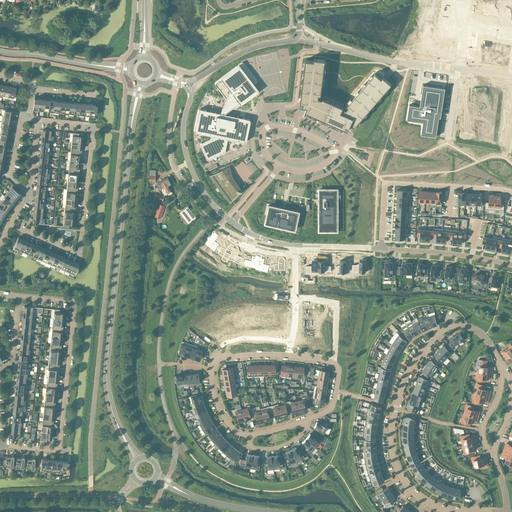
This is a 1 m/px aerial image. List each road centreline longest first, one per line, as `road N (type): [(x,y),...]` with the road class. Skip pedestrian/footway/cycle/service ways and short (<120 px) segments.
road 1 (residential): [(494,511),(451,511),(419,498),(399,474),(390,429),(407,373),(442,331),(478,329),(501,365)]
road 2 (secondary): [(131,121),(106,361),(120,431)]
road 3 (residential): [(0,446),(59,446),(73,306),(18,296)]
road 4 (residential): [(36,120),(93,128),(80,248),(9,222)]
road 5 (residential): [(381,248),(385,182),(511,191)]
road 6 (residential): [(279,166),(264,152),(263,129),(312,136),(332,156),(311,170),(285,169)]
road 7 (residential): [(296,36),(457,70)]
road 8 (unclassified): [(232,223),(201,190),(185,154),(189,100)]
road 9 (unclassified): [(511,265),(381,248)]
road 10 (residential): [(305,419),(332,406),(338,366),(290,355)]
